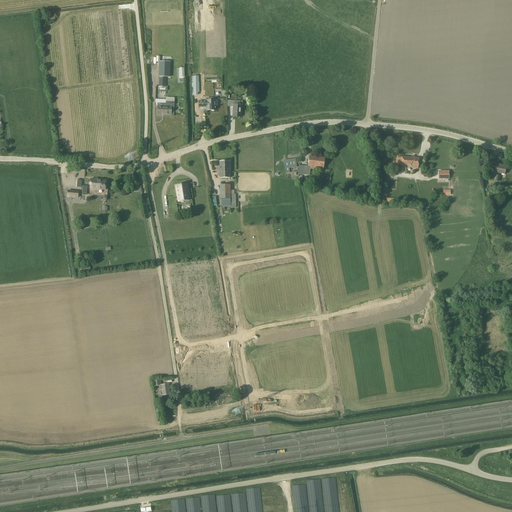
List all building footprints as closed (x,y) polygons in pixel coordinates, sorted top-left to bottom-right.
[(159,52),(159,77),(169,77),(169,52),(159,52)] [(206,106),(207,110),(216,110),(215,106),(217,106),(217,100),(207,101),(199,101),(199,107),(203,107),(203,106),(206,106)] [(234,101),(233,117),(241,117),(242,105),(239,105),(240,101),(234,101)] [(158,106),(157,115),(171,115),(172,107),(158,106)] [(310,175),(311,166),(317,167),(316,169),(323,170),(325,158),(310,156),(308,166),(305,166),(304,175),(310,175)] [(414,166),(413,168),(418,168),(419,158),(402,157),(397,157),(397,164),(401,164),(401,165),(414,166)] [(289,168),(297,167),(296,159),(284,160),(285,169),(286,173),(290,172),(289,168)] [(230,178),(229,162),(220,162),(220,170),(217,170),(217,175),(220,175),(220,178),(230,178)] [(497,164),(495,171),(505,173),(506,166),(499,165),(499,164),(497,164)] [(439,171),(439,179),(449,179),(449,171),(439,171)] [(91,179),(90,188),(105,190),(106,180),(91,179)] [(176,185),(178,202),(190,200),(188,184),(176,185)] [(230,195),(230,185),(220,185),(220,199),(221,199),(222,207),(231,207),(236,207),(236,195),(230,195)] [(154,386),(159,385),(159,390),(161,390),(162,395),(170,394),(169,387),(169,384),(161,385),(160,380),(153,381),(154,386)]
